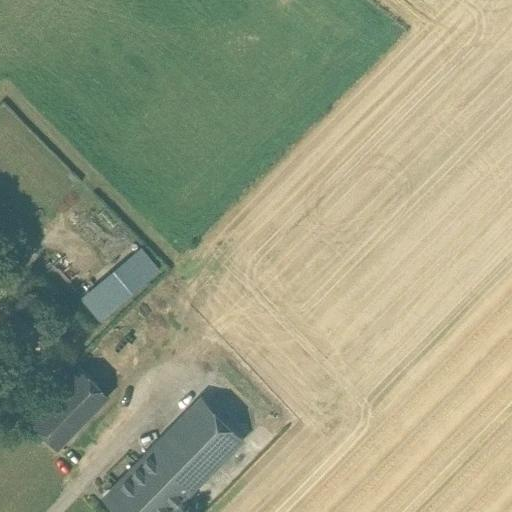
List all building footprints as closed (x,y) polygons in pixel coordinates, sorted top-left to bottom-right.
[(145,244),(82,295),(101,318),(164,268),(145,244)] [(124,323),(29,420),(62,454),(113,401),(109,397),(153,352),(124,323)] [(201,400),(142,460),(181,500),(241,439),(201,400)] [(113,401),(62,454),(81,472),(132,419),(113,401)] [(106,496),(105,497),(120,511),(169,511),(181,500),(142,460),(120,482),(106,496)] [(107,469),(93,484),(106,496),(120,482),(107,469)]
